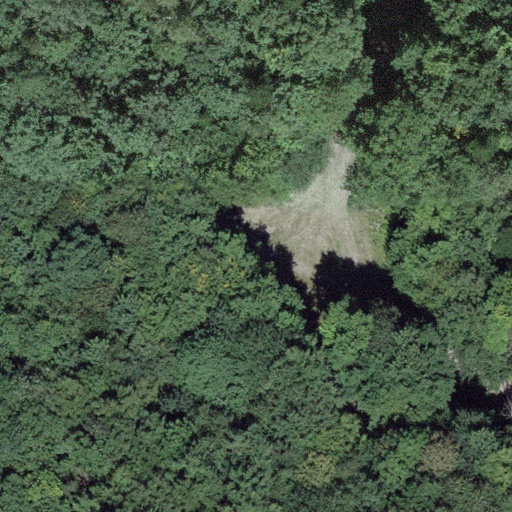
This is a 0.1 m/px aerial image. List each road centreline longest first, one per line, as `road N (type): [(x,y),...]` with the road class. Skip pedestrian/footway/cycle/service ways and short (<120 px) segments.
road 1 (track): [(309,279),(0,127)]
road 2 (track): [(394,0),(309,279)]
road 3 (track): [(309,279),(366,511)]
road 4 (track): [(511,392),(309,279)]
